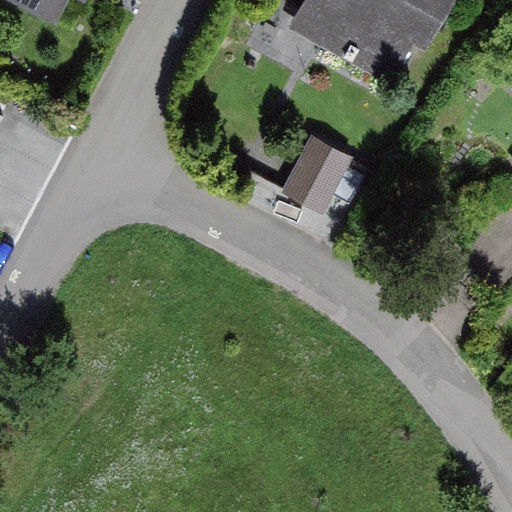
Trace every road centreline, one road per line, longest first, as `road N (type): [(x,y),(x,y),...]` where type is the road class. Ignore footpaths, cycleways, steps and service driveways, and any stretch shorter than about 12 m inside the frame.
road 1 (residential): [(103,156),(323,272),(411,342),(511,483)]
road 2 (residential): [(103,156),(0,335)]
road 3 (residential): [(183,0),(103,156)]
